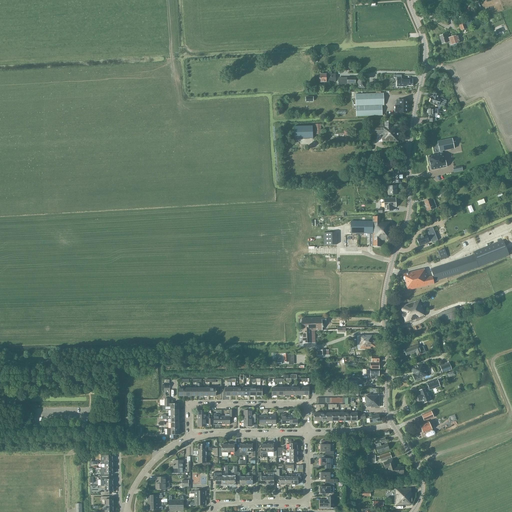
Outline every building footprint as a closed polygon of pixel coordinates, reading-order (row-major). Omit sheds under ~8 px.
[(457,22),(461,31),(467,29),(464,19),(457,22)] [(449,42),(451,46),(459,43),(457,35),(448,38),(447,34),(439,36),(442,45),(449,42)] [(328,74),(320,74),(320,82),(326,82),(326,81),(335,81),(335,74),(331,74),(331,72),(328,72),(328,74)] [(406,81),(402,81),(402,75),(394,75),(394,78),(397,78),(397,87),(407,87),(407,86),(413,86),(413,79),(406,79),(406,81)] [(441,99),(436,98),(438,94),(433,92),(431,97),(430,103),(434,104),(433,105),(439,106),(444,107),(445,104),(446,103),(446,101),(445,100),(442,99),(441,99)] [(356,94),(356,106),(382,105),(384,105),(383,93),(356,94)] [(407,105),(407,100),(400,100),(400,105),(396,105),(396,112),(400,112),(400,113),(407,113),(407,108),(408,108),(408,105),(407,105)] [(382,115),(382,105),(356,106),(356,116),(382,115)] [(440,109),(428,109),(428,115),(429,115),(429,122),(432,122),(436,121),(436,118),(434,118),(434,113),(437,113),(440,113),(440,109)] [(369,126),(369,135),(381,135),(381,138),(382,138),(382,142),(398,141),(398,125),(392,125),(392,122),(385,122),(385,126),(383,126),(383,124),(371,124),(371,126),(369,126)] [(294,126),(294,139),(313,139),(313,126),(294,126)] [(447,167),(445,159),(445,160),(443,153),(442,153),(442,151),(454,148),(452,139),(438,142),(440,152),(440,151),(440,154),(429,156),(428,156),(428,157),(431,170),(432,170),(447,167)] [(381,160),(381,168),(393,168),(393,160),(381,160)] [(393,171),(393,183),(402,183),(402,178),(402,175),(402,171),(393,171)] [(383,184),(383,188),(387,188),(387,191),(388,191),(389,195),(397,194),(396,186),(390,186),(390,183),(383,184)] [(385,208),(385,211),(393,211),(393,207),(397,207),(396,198),(384,199),(385,208)] [(424,202),(427,211),(437,207),(433,199),(431,200),(431,199),(424,202)] [(389,227),(389,222),(380,222),(380,217),(373,217),(373,222),(351,221),(351,233),(373,233),(372,246),(380,247),(380,240),(390,240),(390,227),(389,227)] [(417,239),(419,246),(429,242),(431,241),(432,243),(438,240),(433,228),(427,230),(429,235),(427,236),(427,235),(417,239)] [(323,245),(336,244),(335,232),(323,233),(323,245)] [(358,234),(358,246),(365,246),(366,234),(358,234)] [(344,235),(344,246),(354,247),(354,242),(350,242),(350,235),(344,235)] [(432,276),(433,282),(479,268),(509,255),(503,240),(473,252),(475,255),(431,269),(433,276),(432,276)] [(438,252),(441,260),(448,258),(445,250),(438,252)] [(425,274),(424,268),(403,274),(408,291),(434,284),(433,282),(432,276),(427,277),(426,274),(425,274)] [(399,307),(405,323),(425,316),(423,311),(420,301),(420,300),(399,307)] [(478,307),(480,311),(491,307),(489,302),(478,307)] [(457,309),(459,315),(471,310),(469,307),(466,308),(465,305),(457,309)] [(438,314),(441,324),(458,318),(454,308),(438,314)] [(303,343),(315,343),(315,330),(322,330),(322,322),(326,322),(326,317),(302,318),(303,343)] [(372,335),(359,335),(360,344),(358,344),(358,349),(374,348),(374,347),(376,347),(375,338),(372,338),(372,335)] [(420,348),(418,345),(404,350),(406,356),(415,352),(417,356),(425,353),(423,347),(420,348)] [(412,375),(414,381),(427,376),(425,368),(426,368),(424,363),(411,368),(413,374),(412,375)] [(451,370),(449,363),(440,366),(443,373),(451,370)] [(368,369),(368,370),(367,370),(367,374),(371,374),(371,379),(377,379),(377,376),(379,376),(379,371),(371,371),(371,369),(368,369)] [(440,386),(439,383),(443,382),(441,378),(427,383),(428,387),(418,391),(419,394),(416,395),(419,402),(422,401),(423,404),(430,401),(426,391),(429,390),(440,386)] [(256,388),(256,396),(262,396),(262,393),(266,393),(266,388),(256,388)] [(370,407),(379,407),(379,395),(365,396),(366,407),(370,407)] [(178,404),(171,404),(169,404),(169,401),(165,401),(165,406),(171,406),(171,410),(179,410),(178,404)] [(206,415),(206,411),(198,411),(198,418),(206,419),(209,419),(209,415),(206,415)] [(426,434),(426,435),(426,437),(428,438),(434,435),(435,433),(434,432),(432,431),(428,422),(427,421),(433,418),(431,411),(421,415),(424,422),(425,422),(425,423),(420,426),(421,428),(420,429),(421,430),(422,431),(423,434),(426,433),(426,434)] [(275,413),(272,413),(273,416),(267,416),(268,424),(276,424),(275,413)] [(214,417),(214,425),(222,425),(222,417),(216,417),(216,415),(214,415),(214,417)] [(380,421),(379,415),(369,417),(370,423),(380,421)] [(230,417),(222,417),(222,425),(230,425),(230,417)] [(255,419),(244,419),(244,427),(252,427),(252,423),(255,423),(255,419)] [(179,435),(179,429),(167,429),(167,435),(171,435),(171,438),(175,438),(175,435),(179,435)] [(321,445),(320,445),(320,452),(326,452),(326,455),(334,455),(334,451),(330,451),(330,445),(331,445),(331,441),(321,441),(321,445)] [(375,445),(378,454),(382,453),(382,452),(389,450),(387,444),(381,446),(380,443),(375,445)] [(228,453),(228,444),(222,444),(222,448),(219,448),(219,456),(222,456),(222,453),(228,453)] [(228,444),(228,453),(234,453),(234,456),(237,456),(237,448),(234,448),(234,444),(228,444)] [(240,448),(237,448),(237,456),(240,456),(240,452),(246,452),(246,444),(240,444),(240,448)] [(252,448),(252,444),(246,444),(246,452),(252,452),(252,456),(255,456),(255,448),(252,448)] [(261,448),(258,448),(258,456),(261,456),(261,452),(267,452),(267,444),(261,444),(261,448)] [(273,448),(273,444),(267,444),(267,452),(273,452),(273,456),(276,456),(276,448),(273,448)] [(392,458),(390,452),(379,456),(381,461),(392,458)] [(104,453),(101,453),(101,455),(101,462),(102,462),(104,462),(113,461),(112,455),(109,455),(109,453),(104,453)] [(326,455),(326,459),(320,459),(320,465),(326,465),(326,469),(338,469),(338,465),(330,465),(330,459),(335,459),(335,455),(326,455)] [(288,465),(294,465),(294,463),(298,463),(298,456),(289,456),(289,462),(286,462),(286,465),(288,465)] [(206,457),(198,457),(198,463),(202,463),(202,466),(210,466),(210,463),(206,463),(206,457)] [(384,462),(385,468),(388,468),(390,474),(394,474),(403,474),(403,467),(395,467),(395,465),(394,465),(392,460),(384,462)] [(104,468),(101,468),(101,477),(109,477),(109,474),(113,474),(113,468),(104,468)] [(261,472),(258,473),(258,481),(261,481),(261,485),(267,485),(267,476),(261,476),(261,472)] [(274,485),(274,481),(276,481),(276,472),(273,472),(273,476),(267,476),(267,485),(274,485)] [(279,481),(279,485),(285,485),(285,476),(279,476),(279,472),(276,472),(276,481),(279,481)] [(215,485),(222,485),(222,477),(216,477),(216,473),(213,473),(213,481),(215,481),(215,485)] [(228,477),(228,485),(234,485),(234,481),(237,481),(237,473),(234,473),(234,477),(228,477)] [(240,473),(237,473),(237,481),(240,481),(240,485),(246,485),(246,477),(240,477),(240,473)] [(246,477),(246,485),(252,485),(252,481),(255,481),(255,473),(252,473),(252,477),(246,477)] [(326,483),(334,483),(334,479),(330,479),(330,473),(321,473),(320,480),(326,480),(326,483)] [(300,480),(300,474),(295,474),(295,476),(292,476),(292,485),(298,484),(298,480),(300,480)] [(109,477),(101,477),(101,486),(113,486),(113,480),(109,480),(109,477)] [(113,486),(101,486),(101,489),(105,489),(105,492),(101,492),(101,495),(109,495),(109,492),(113,492),(113,486)] [(330,487),(321,487),(320,494),(326,494),(326,497),(334,497),(334,494),(334,493),(330,493),(330,487)] [(395,489),(395,505),(411,505),(411,493),(410,493),(410,489),(395,489)] [(105,500),(105,506),(113,506),(113,499),(109,500),(109,497),(101,497),(101,500),(105,500)] [(327,500),(320,500),(320,507),(334,507),(334,497),(327,497),(327,500)]
